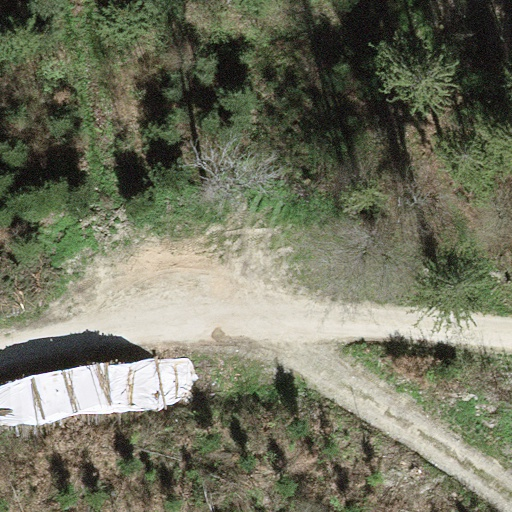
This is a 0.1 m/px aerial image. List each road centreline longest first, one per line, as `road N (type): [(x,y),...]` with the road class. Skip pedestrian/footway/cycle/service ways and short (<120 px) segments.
road 1 (track): [(511,319),(374,308),(0,342)]
road 2 (track): [(511,483),(417,421),(227,321)]
